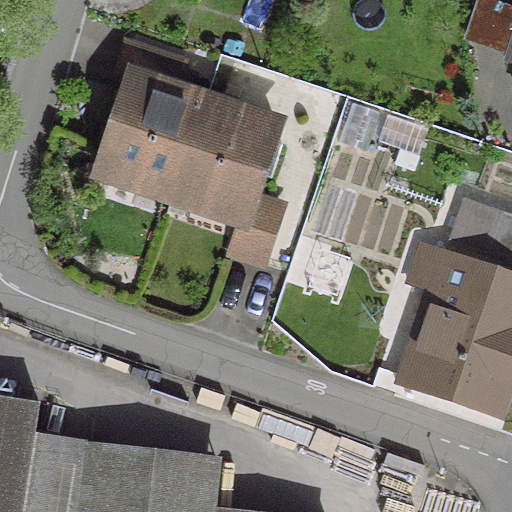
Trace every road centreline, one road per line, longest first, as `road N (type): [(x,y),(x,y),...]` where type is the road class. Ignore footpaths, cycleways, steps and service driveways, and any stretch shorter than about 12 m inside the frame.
road 1 (residential): [(511,474),(54,311),(0,280)]
road 2 (residential): [(0,181),(56,0)]
